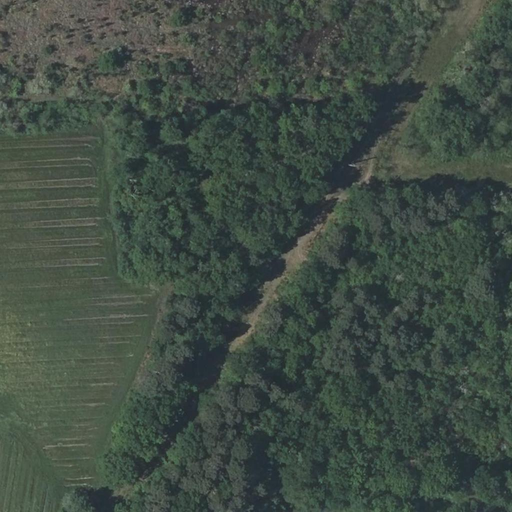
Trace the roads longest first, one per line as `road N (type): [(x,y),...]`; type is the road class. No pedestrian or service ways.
road 1 (track): [(421,0),(411,77),(235,322),(148,478),(147,511)]
road 2 (track): [(342,177),(511,185)]
